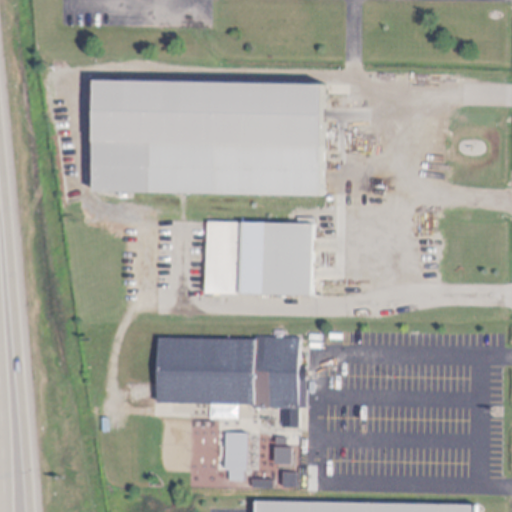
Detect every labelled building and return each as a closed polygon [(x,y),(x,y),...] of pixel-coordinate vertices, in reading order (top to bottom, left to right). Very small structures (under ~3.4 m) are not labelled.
[(100,84),(332,90),(329,199),(99,193),(100,84)] [(211,226),(247,227),(247,230),(319,232),(318,306),(246,304),(246,301),(210,300),(211,226)] [(164,344),(262,347),(262,342),(304,342),(304,379),(310,379),(310,411),(303,411),(303,432),(286,431),(286,412),(260,412),(260,411),(163,409),(164,344)] [(229,433),(253,433),(253,470),(249,470),(248,483),(233,483),(233,471),(229,471),(229,433)] [(479,511),(480,506),(262,502),(261,511),(479,511)]
